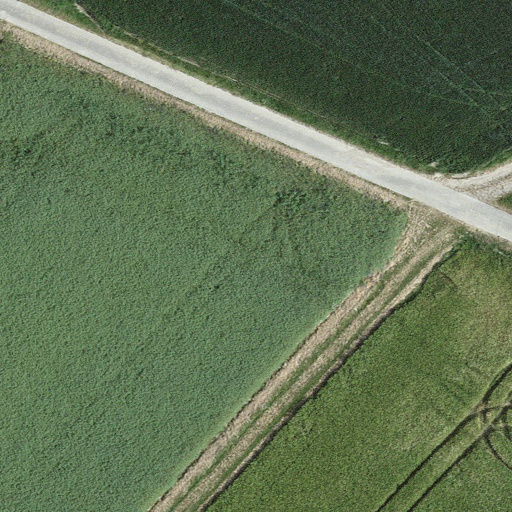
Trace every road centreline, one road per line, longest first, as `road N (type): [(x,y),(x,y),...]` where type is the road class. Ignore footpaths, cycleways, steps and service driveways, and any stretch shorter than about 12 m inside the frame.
road 1 (track): [(511,227),(0,6)]
road 2 (track): [(511,157),(454,200),(165,511)]
